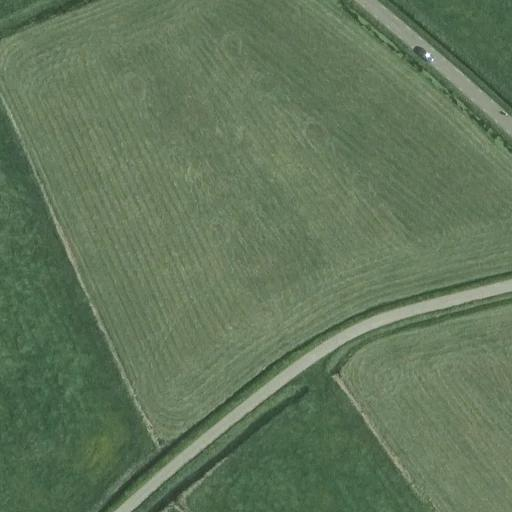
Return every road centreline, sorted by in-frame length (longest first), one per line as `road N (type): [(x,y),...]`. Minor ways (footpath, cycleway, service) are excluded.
road 1 (unclassified): [(124,511),(336,342),(371,324),(511,286)]
road 2 (unclassified): [(511,135),(361,0)]
